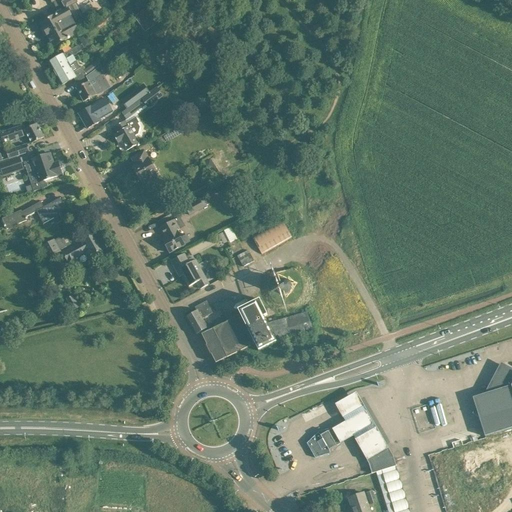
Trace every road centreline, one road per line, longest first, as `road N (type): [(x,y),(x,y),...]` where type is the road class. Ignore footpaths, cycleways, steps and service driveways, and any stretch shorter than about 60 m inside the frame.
road 1 (unclassified): [(191,355),(0,8)]
road 2 (primary): [(148,434),(0,428)]
road 3 (primary): [(395,357),(511,314)]
